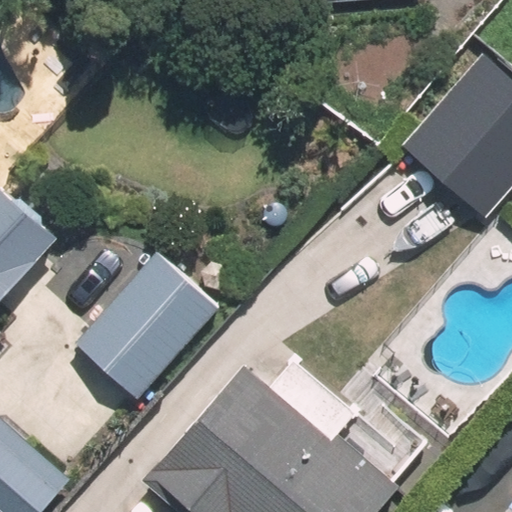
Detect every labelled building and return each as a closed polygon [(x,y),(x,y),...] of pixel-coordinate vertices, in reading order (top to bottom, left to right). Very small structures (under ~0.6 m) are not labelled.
[(344,193),(263,288),(330,344),(386,278),(356,253),(381,224),(344,193)] [(0,205),(0,332),(2,330),(0,328),(0,298),(46,246),(0,205)] [(150,258),(71,350),(133,403),(212,311),(150,258)] [(232,368),(132,486),(163,511),(376,511),(395,489),(334,438),(350,419),(282,362),(258,390),(232,368)] [(42,511),(68,483),(0,424),(0,511),(42,511)] [(511,511),(511,499),(501,511),(511,511)]
